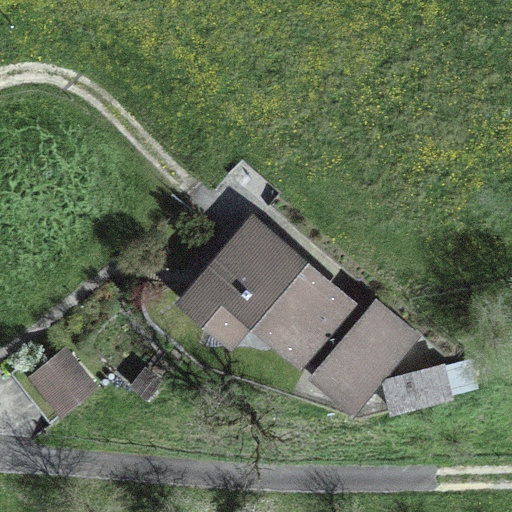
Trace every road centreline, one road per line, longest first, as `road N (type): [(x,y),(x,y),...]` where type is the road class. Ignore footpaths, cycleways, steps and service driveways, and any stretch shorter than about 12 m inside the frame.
road 1 (track): [(0,459),(511,487)]
road 2 (track): [(195,198),(116,109),(72,77),(0,78)]
